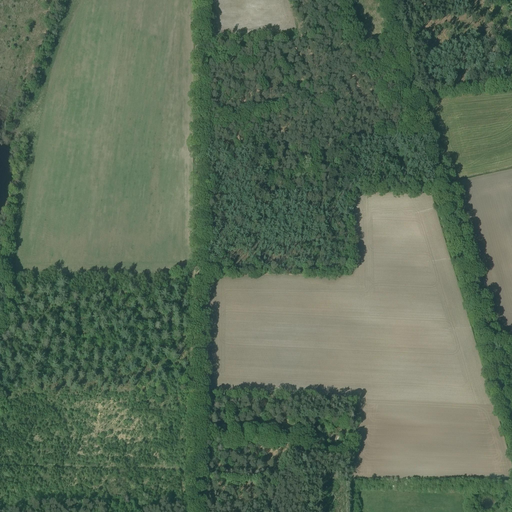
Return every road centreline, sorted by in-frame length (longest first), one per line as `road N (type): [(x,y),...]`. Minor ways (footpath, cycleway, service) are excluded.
road 1 (track): [(511,419),(389,0)]
road 2 (track): [(202,0),(188,337)]
road 3 (track): [(0,339),(10,329),(70,339),(188,337)]
road 4 (track): [(188,337),(189,468)]
